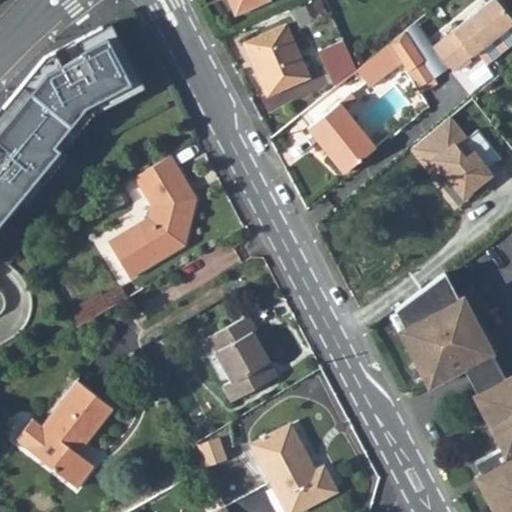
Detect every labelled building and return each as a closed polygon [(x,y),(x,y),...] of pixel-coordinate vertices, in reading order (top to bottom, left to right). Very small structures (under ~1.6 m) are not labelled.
[(273,0),(230,0),(241,23),(276,6),(273,0)] [(511,29),(511,22),(493,3),(436,57),(457,82),(479,61),(510,31),(511,29)] [(110,18),(102,22),(110,37),(118,33),(110,18)] [(0,218),(17,197),(37,172),(44,178),(66,151),(62,148),(55,142),(86,104),(113,89),(117,97),(144,83),(118,33),(110,37),(102,22),(44,53),(0,106),(0,218)] [(511,33),(510,31),(479,61),(490,71),(511,50),(511,33)] [(276,103),(316,84),(292,32),(252,51),(276,103)] [(403,42),(388,55),(402,77),(406,82),(422,71),(403,42)] [(339,100),(346,93),(356,84),(363,78),(352,52),(324,65),(339,100)] [(363,78),(356,84),(372,103),(402,77),(388,55),(363,78)] [(433,88),(422,71),(406,82),(417,98),(433,88)] [(92,110),(117,97),(113,89),(86,104),(55,142),(62,148),(92,110)] [(354,105),(343,115),(348,120),(359,110),(354,105)] [(348,120),(343,115),(315,141),(353,184),(382,158),(348,120)] [(450,115),(409,148),(422,167),(431,159),(462,199),(495,173),(489,166),(500,157),(477,131),(468,136),(450,115)] [(187,179),(170,149),(134,169),(150,198),(146,212),(105,234),(125,271),(181,240),(194,193),(188,191),(182,181),(187,179)] [(24,202),(44,178),(37,172),(17,197),(24,202)] [(194,193),(187,179),(182,181),(188,191),(194,193)] [(118,287),(73,303),(78,318),(123,303),(118,287)] [(476,389),(502,376),(500,371),(470,311),(465,314),(451,287),(403,324),(414,345),(408,348),(434,397),(447,391),(450,397),(450,398),(474,385),(476,389)] [(249,326),(252,324),(243,310),(203,333),(228,376),(220,380),(229,396),(267,374),(259,359),(266,356),(249,326)] [(76,446),(111,402),(76,374),(41,418),(34,412),(17,434),(75,480),(92,459),(76,446)] [(485,407),(511,393),(502,376),(476,389),(485,407)] [(511,511),(511,394),(511,393),(485,407),(484,407),(500,438),(496,440),(510,467),(487,479),(498,500),(491,504),(495,511),(511,511)] [(320,458),(310,462),(286,416),(249,436),(288,507),(333,484),(320,458)] [(215,441),(197,450),(204,463),(221,454),(215,441)]
